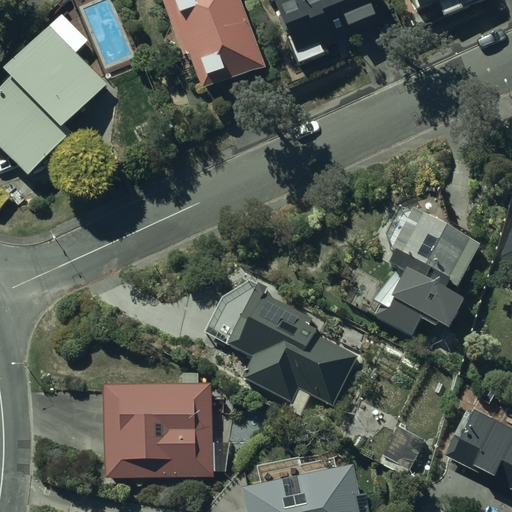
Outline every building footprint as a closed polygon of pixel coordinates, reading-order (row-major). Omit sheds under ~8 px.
[(160,0),(180,64),(189,61),(201,98),(267,74),(240,0),(160,0)] [(289,0),(274,7),(296,59),(317,50),(320,57),(338,50),(336,45),(382,26),(377,15),(384,12),(379,0),(289,0)] [(412,0),(420,14),(437,6),(445,23),(485,4),(483,0),(412,0)] [(7,89),(0,96),(0,158),(28,185),(70,140),(65,136),(110,88),(75,55),(85,45),(71,33),(60,45),(48,33),(1,83),(7,89)] [(480,249),(413,218),(412,221),(398,214),(383,244),(393,260),(388,275),(390,276),(374,310),(379,312),(373,323),(413,342),(421,327),(448,339),(463,307),(454,303),(480,249)] [(511,236),(501,266),(511,270),(511,236)] [(251,363),(242,385),(290,406),(287,413),(301,419),(310,399),(333,410),(355,359),(314,341),(316,337),(308,333),(314,321),(261,299),(252,318),(244,315),(227,353),(251,363)] [(183,390),(104,394),(105,484),(214,481),(214,475),(228,475),(226,423),(211,424),(210,389),(199,390),(199,376),(182,376),(183,390)] [(511,436),(468,415),(446,461),(511,491),(511,436)] [(400,427),(380,468),(406,481),(426,440),(400,427)] [(359,464),(234,490),(237,511),(369,511),(378,510),(373,485),(362,485),(359,464)]
